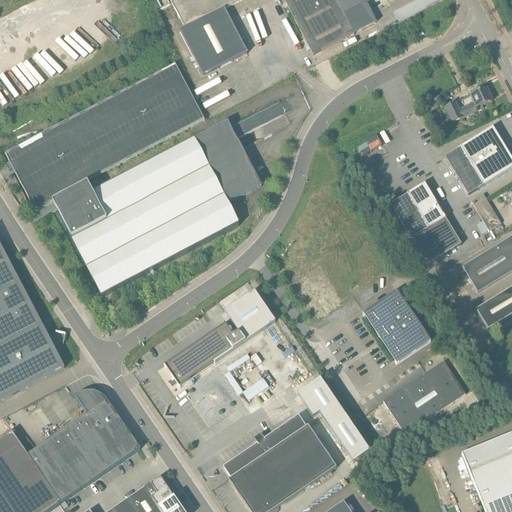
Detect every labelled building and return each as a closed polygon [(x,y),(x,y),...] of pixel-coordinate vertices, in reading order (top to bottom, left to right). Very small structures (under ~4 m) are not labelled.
[(169,0),(186,30),(244,0),(169,0)] [(364,0),(283,0),(313,57),(376,24),(364,0)] [(205,79),(248,57),(225,12),(182,34),(205,79)] [(452,124),(474,115),(483,110),(482,107),(492,103),(486,90),(470,97),(474,105),(459,112),(455,104),(445,109),(452,124)] [(4,91),(0,93),(0,100),(5,107),(19,97),(16,92),(8,98),(4,91)] [(133,121),(125,104),(131,99),(128,92),(106,102),(91,114),(93,113),(97,119),(95,120),(96,123),(103,131),(99,132),(104,138),(117,132),(121,136),(124,134),(133,145),(125,127),(133,121)] [(432,109),(442,104),(439,98),(429,104),(432,109)] [(102,299),(239,227),(227,205),(261,188),(228,124),(92,195),(88,187),(53,206),(57,213),(102,299)] [(445,159),(456,178),(468,197),(511,169),(511,162),(504,149),(492,130),(445,159)] [(461,246),(445,220),(428,230),(407,196),(390,207),(411,241),(427,267),(461,246)] [(476,211),(488,204),(483,196),(471,203),(476,211)] [(476,211),(489,232),(501,225),(488,204),(476,211)] [(511,273),(511,238),(462,268),(478,294),(511,273)] [(0,402),(51,376),(64,369),(0,246),(0,402)] [(511,316),(511,288),(476,311),(488,331),(511,316)] [(431,343),(397,292),(363,315),(396,366),(431,343)] [(170,368),(176,376),(176,377),(174,379),(172,379),(179,390),(181,389),(180,388),(215,364),(246,409),(249,415),(309,374),(275,323),(245,344),(239,334),(227,343),(221,334),(170,368)] [(466,395),(453,376),(444,363),(383,403),(405,436),(466,395)] [(359,460),(375,448),(326,376),(303,392),(318,415),(325,410),(359,460)] [(105,400),(102,397),(101,396),(99,396),(98,395),(96,394),(94,394),(93,393),(91,393),(89,393),(88,393),(86,393),(84,394),(83,394),(81,395),(79,395),(78,396),(75,398),(87,416),(27,457),(60,505),(140,451),(107,402),(105,400)] [(259,448),(257,446),(223,469),(230,481),(229,482),(249,511),(274,511),(336,470),(308,429),(306,430),(298,418),(264,441),(265,443),(259,448)] [(511,511),(511,434),(461,455),(484,511),(511,511)] [(182,511),(160,479),(112,511),(182,511)]
